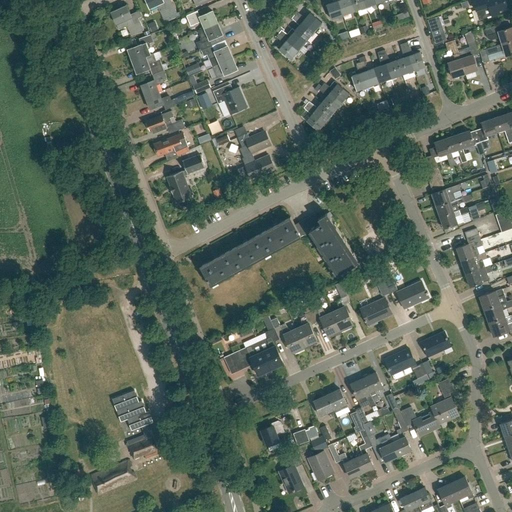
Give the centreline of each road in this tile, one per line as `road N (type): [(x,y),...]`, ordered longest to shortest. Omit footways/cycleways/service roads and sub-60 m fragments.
road 1 (secondary): [(55,20),(237,511)]
road 2 (residential): [(166,253),(75,9),(98,0)]
road 3 (residential): [(246,401),(454,308)]
road 4 (residential): [(316,177),(239,0)]
road 5 (residential): [(454,308),(384,148)]
road 6 (residential): [(166,253),(316,177)]
road 7 (residential): [(333,505),(473,445)]
road 8 (residential): [(473,445),(477,363),(454,308)]
road 9 (track): [(128,298),(105,283),(0,301)]
road 10 (residential): [(450,117),(408,0)]
